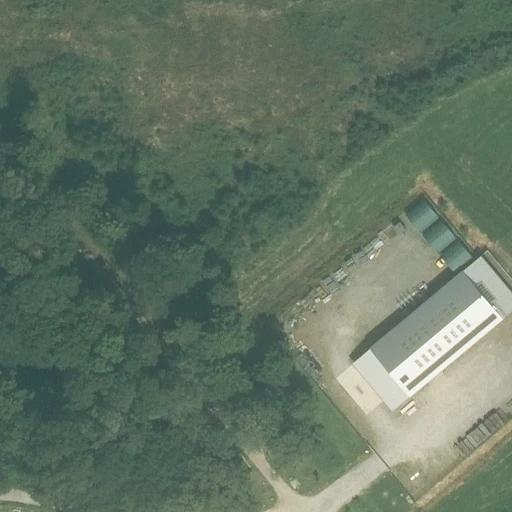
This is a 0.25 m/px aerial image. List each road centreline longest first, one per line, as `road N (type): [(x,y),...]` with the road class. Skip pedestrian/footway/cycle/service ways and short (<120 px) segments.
road 1 (track): [(295,509),(0,97)]
road 2 (track): [(0,353),(202,378)]
